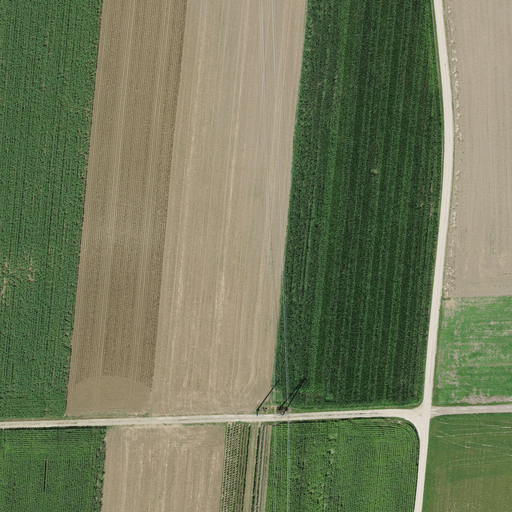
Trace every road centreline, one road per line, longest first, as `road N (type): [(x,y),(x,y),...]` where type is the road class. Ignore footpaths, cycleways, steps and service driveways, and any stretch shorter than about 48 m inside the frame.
road 1 (track): [(416,511),(446,140),(435,0)]
road 2 (track): [(511,408),(0,425)]
